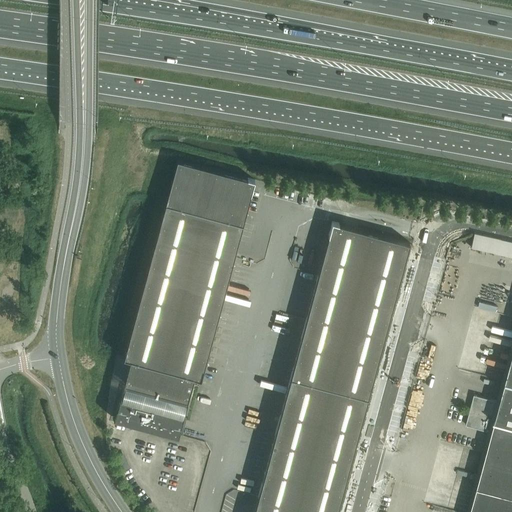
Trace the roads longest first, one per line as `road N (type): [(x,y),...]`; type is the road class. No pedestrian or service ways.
road 1 (motorway): [(0,24),(511,107)]
road 2 (motorway): [(0,69),(511,152)]
road 3 (motorway): [(511,70),(95,0)]
road 4 (unclassified): [(360,511),(440,234),(463,226),(511,236)]
road 5 (secondary): [(80,170),(57,356)]
road 6 (secondary): [(80,170),(90,0)]
road 7 (secondary): [(76,0),(80,170)]
road 8 (secondary): [(57,356),(82,445),(121,511)]
road 9 (motorway): [(511,24),(387,0)]
